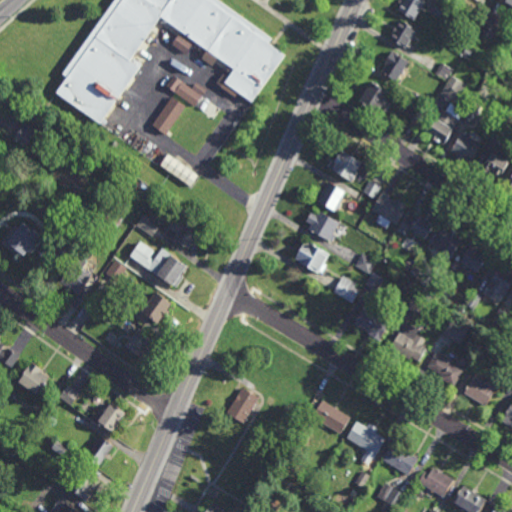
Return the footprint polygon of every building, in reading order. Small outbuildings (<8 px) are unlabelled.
[(213,0),(271,40),(268,44),(272,46),(285,56),(251,103),(223,83),(233,70),(160,17),(128,62),(137,68),(97,124),(55,94),(66,79),(61,75),(114,0),(213,0)] [(426,0),(415,19),(398,9),(401,3),(400,2),(401,0),(426,0)] [(445,20),(433,13),(440,2),(451,9),(445,20)] [(404,21),(405,20),(407,21),(407,22),(418,29),(407,47),(389,37),(400,19),(404,21)] [(491,42),(477,34),(485,21),(498,29),(491,42)] [(185,53),(184,52),(181,57),(171,50),(175,45),(172,42),(178,32),(193,42),(185,53)] [(469,57),(463,53),(467,48),(473,52),(469,57)] [(396,80),(383,71),(387,64),(384,63),(393,50),(409,61),(396,80)] [(211,74),(208,71),(211,67),(200,59),(206,51),(216,59),(210,68),(214,70),(211,74)] [(447,81),(435,74),(442,63),(453,69),(447,81)] [(223,82),(218,79),(224,69),(229,73),(223,82)] [(174,90),(166,84),(173,74),(182,80),(174,90)] [(456,106),(458,104),(464,108),(463,110),(464,110),(453,127),(454,128),(444,144),(441,142),(440,143),(430,137),(431,135),(425,131),(434,116),(435,117),(439,110),(442,112),(444,109),(446,110),(450,102),(439,95),(452,76),(466,85),(454,104),(456,106)] [(385,111),(380,108),(378,111),(360,99),(373,80),(390,91),(387,96),(392,99),(385,111)] [(203,94),(192,87),(197,81),(207,88),(203,94)] [(202,95),(195,105),(176,91),(183,82),(202,95)] [(0,87),(16,99),(9,109),(0,103),(0,87)] [(429,108),(417,101),(422,94),(434,101),(429,108)] [(166,133),(152,123),(173,95),(186,105),(166,133)] [(213,118),(198,108),(204,98),(220,108),(213,118)] [(419,127),(405,118),(414,105),(427,114),(419,127)] [(472,122),(465,117),(471,107),(478,111),(472,122)] [(511,127),(505,141),(493,134),(502,117),(511,122),(511,127)] [(32,141),(30,140),(26,145),(13,137),(25,120),(39,131),(32,141)] [(469,161),(464,158),(462,161),(455,157),(457,154),(451,151),(463,133),(480,144),(469,161)] [(511,154),(507,162),(508,162),(499,177),(495,175),(494,176),(480,169),(491,151),(493,153),(497,146),(511,154)] [(362,161),(356,170),(358,172),(352,181),(332,169),(336,162),(334,160),(340,152),(342,153),(344,149),(362,161)] [(190,185),(160,165),(167,153),(197,173),(190,185)] [(94,163),(99,163),(99,167),(94,167),(94,169),(81,169),(81,161),(94,160),(94,163)] [(381,187),(375,198),(363,191),(370,180),(381,187)] [(334,210),(317,200),(328,181),(345,191),(334,210)] [(393,199),(396,200),(397,198),(408,205),(406,208),(397,224),(390,221),(387,227),(376,221),(380,214),(372,210),(382,191),(389,195),(389,197),(393,199)] [(118,227),(103,216),(109,207),(124,218),(118,227)] [(339,222),(332,233),(335,235),(332,241),(315,231),(314,232),(312,231),(312,230),(308,228),(311,224),(305,221),(311,211),(316,214),(319,210),(339,222)] [(153,236),(136,224),(143,214),(150,219),(149,221),(159,227),(153,236)] [(425,217),(426,215),(430,218),(429,220),(435,224),(427,238),(410,228),(407,233),(399,229),(407,216),(414,220),(416,217),(417,217),(419,214),(425,217)] [(185,223),(186,222),(202,233),(193,245),(191,244),(187,250),(173,239),(177,235),(169,229),(178,217),(185,223)] [(78,246),(65,234),(78,220),(91,231),(78,246)] [(39,235),(33,242),(35,243),(29,250),(27,249),(23,254),(17,249),(14,252),(1,242),(15,225),(18,228),(22,222),(39,235)] [(458,231),(456,234),(462,238),(451,257),(445,253),(442,258),(435,254),(437,249),(433,246),(444,227),(451,231),(453,228),(458,231)] [(154,259),(162,247),(172,254),(171,255),(188,267),(183,274),(182,274),(181,275),(183,277),(175,287),(130,256),(140,240),(154,250),(150,256),(154,259)] [(309,243),(310,242),(329,253),(323,263),(326,265),(322,272),(318,270),(317,273),(298,261),(299,260),(295,258),(305,241),(309,243)] [(478,271),(461,262),(470,246),(487,255),(478,271)] [(413,262),(407,259),(411,251),(417,255),(413,262)] [(368,274),(354,266),(362,253),(376,261),(368,274)] [(421,269),(413,264),(419,254),(427,258),(421,269)] [(83,267),(92,274),(78,294),(72,290),(71,292),(64,288),(66,285),(60,281),(62,278),(61,278),(63,275),(64,276),(74,262),(75,263),(79,256),(87,261),(83,267)] [(120,282),(107,277),(112,261),(126,266),(120,282)] [(511,273),(511,282),(503,297),(487,287),(499,265),(511,273)] [(378,290),(364,282),(371,270),(385,278),(378,290)] [(448,294),(437,288),(446,273),(456,279),(448,294)] [(352,302),(333,292),(343,275),(356,283),(354,286),(360,290),(352,302)] [(419,298),(414,295),(418,288),(422,291),(419,298)] [(474,309),(466,304),(474,290),(482,295),(474,309)] [(165,318),(162,316),(158,323),(142,312),(156,291),(172,302),(167,309),(170,311),(165,318)] [(100,316),(83,304),(91,292),(102,300),(98,305),(104,309),(100,316)] [(415,312),(407,307),(414,295),(422,300),(415,312)] [(379,340),(369,334),(369,333),(354,324),(364,306),(390,321),(379,340)] [(502,327),(492,321),(499,308),(509,314),(502,327)] [(454,334),(451,332),(444,342),(437,337),(450,317),(460,324),(454,334)] [(418,334),(427,339),(423,345),(427,348),(419,360),(411,355),(409,359),(390,348),(400,332),(402,333),(408,322),(421,330),(418,334)] [(143,358),(125,346),(137,328),(155,340),(143,358)] [(0,341),(4,345),(1,350),(4,352),(7,348),(20,357),(12,367),(0,358),(0,341)] [(485,357),(479,352),(485,344),(491,349),(485,357)] [(454,385),(441,378),(442,375),(428,366),(435,353),(463,370),(454,385)] [(42,369),(40,372),(49,378),(37,395),(18,381),(29,367),(28,366),(31,361),(42,369)] [(486,406),(465,393),(475,376),(486,383),(491,374),(501,380),(486,406)] [(72,405),(60,397),(68,386),(79,394),(72,405)] [(246,421),(245,420),(243,424),(226,413),(242,387),(259,398),(247,418),(248,419),(246,421)] [(340,434),(312,416),(322,400),(350,417),(340,434)] [(117,407),(118,406),(121,409),(120,409),(127,414),(126,415),(126,416),(123,420),(122,420),(113,432),(98,422),(105,413),(103,411),(106,408),(107,410),(112,403),(117,407)] [(511,426),(502,421),(506,414),(504,412),(506,410),(507,411),(511,403),(511,426)] [(76,423),(64,415),(69,408),(80,416),(76,423)] [(376,455),(375,454),(373,456),(367,453),(368,450),(347,437),(357,421),(386,439),(376,455)] [(100,466),(85,456),(100,436),(114,446),(100,466)] [(63,456),(52,448),(57,441),(68,449),(63,456)] [(409,474),(384,459),(393,443),(419,458),(409,474)] [(455,480),(445,497),(419,481),(425,471),(429,474),(433,467),(455,480)] [(88,500),(84,497),(82,499),(68,490),(81,471),(96,480),(95,482),(99,484),(88,500)] [(363,487),(355,482),(362,471),(370,476),(363,487)] [(398,509),(397,508),(394,511),(382,511),(381,511),(387,502),(378,496),(386,482),(406,495),(398,509)] [(487,500),(479,511),(470,511),(454,502),(459,493),(458,493),(460,490),(461,490),(463,485),(487,500)] [(79,511),(59,511),(65,503),(79,511)]
